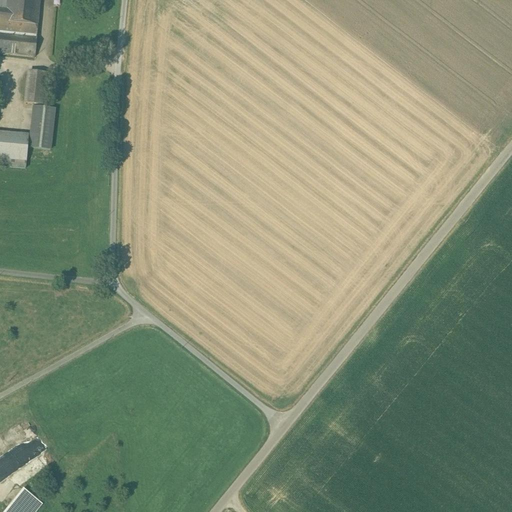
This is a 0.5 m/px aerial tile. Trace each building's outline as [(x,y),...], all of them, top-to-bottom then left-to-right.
[(39,6),(8,3),(7,10),(0,9),(0,53),(35,57),(39,6)] [(45,74),(28,73),(25,103),(35,104),(41,105),(45,74)] [(54,110),(34,108),(30,148),(50,150),(54,110)] [(28,137),(0,134),(0,166),(25,169),(28,137)] [(23,490),(4,511),(35,511),(41,505),(23,490)]
